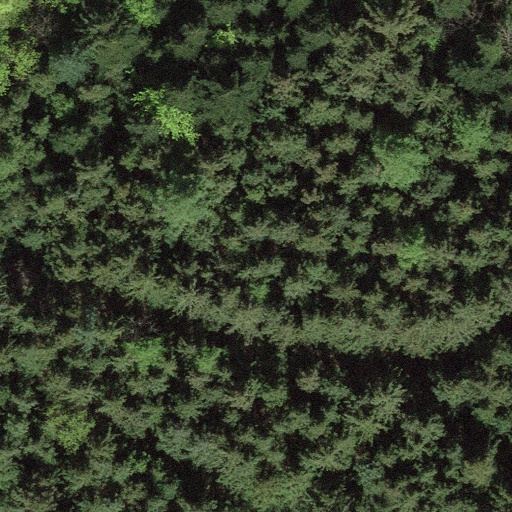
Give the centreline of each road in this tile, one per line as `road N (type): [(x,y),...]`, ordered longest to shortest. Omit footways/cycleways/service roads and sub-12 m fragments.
road 1 (track): [(0,281),(331,381),(418,392)]
road 2 (track): [(511,332),(242,511)]
